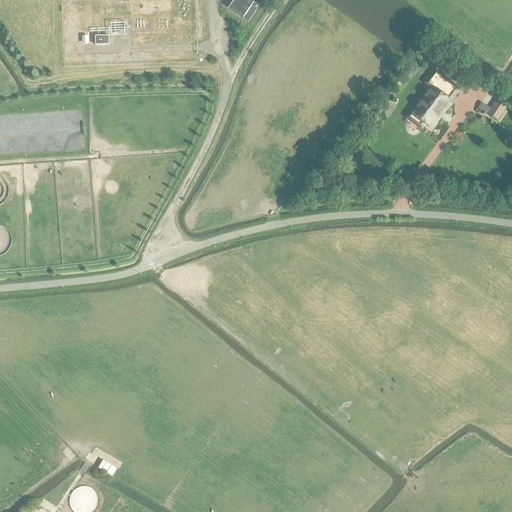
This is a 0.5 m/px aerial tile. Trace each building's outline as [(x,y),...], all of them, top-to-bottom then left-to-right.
[(249,0),(233,0),(228,8),(248,21),(258,6),(249,0)] [(95,36),(95,45),(109,44),(108,35),(95,36)] [(448,63),(454,55),(449,52),(443,60),(448,63)] [(467,72),(470,67),(463,61),(459,66),(467,72)] [(459,89),(449,82),(435,71),(426,82),(432,87),(425,96),(424,95),(410,114),(430,128),(439,116),(438,115),(443,108),(448,103),(449,104),(451,101),(459,89)] [(497,121),(511,100),(500,93),(486,113),(497,121)]
